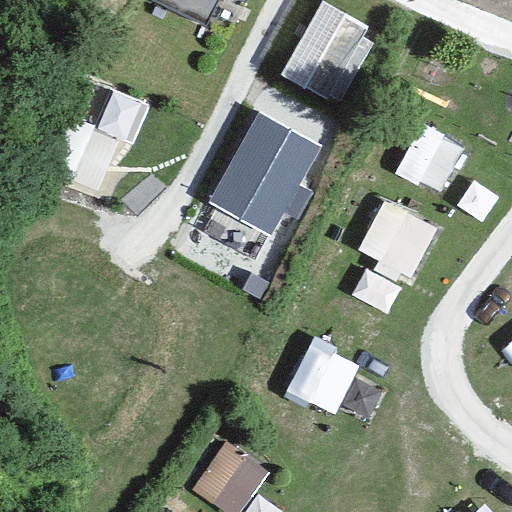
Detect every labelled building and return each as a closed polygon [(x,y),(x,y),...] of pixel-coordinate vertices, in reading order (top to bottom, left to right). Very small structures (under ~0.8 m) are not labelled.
[(176,0),(207,13),(212,0),(176,0)] [(313,0),(284,72),(344,97),(375,19),(328,0),(313,0)] [(104,182),(132,97),(117,91),(106,123),(78,114),(60,167),(104,182)] [(258,102),(209,198),(281,234),(330,138),(258,102)] [(423,117),(397,163),(441,188),(468,142),(423,117)] [(359,252),(415,272),(437,213),(381,192),(359,252)] [(225,432),(193,482),(238,511),(239,511),(272,462),(225,432)]
